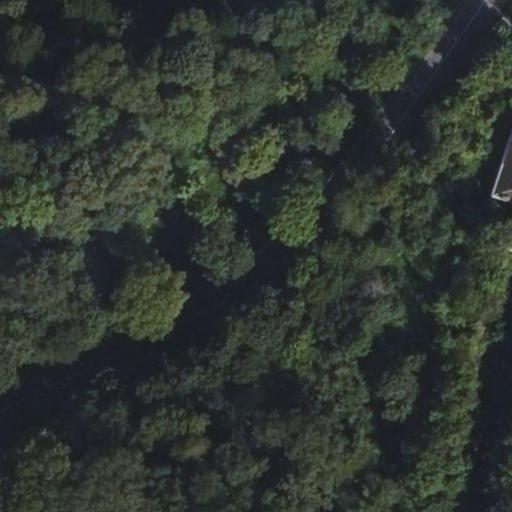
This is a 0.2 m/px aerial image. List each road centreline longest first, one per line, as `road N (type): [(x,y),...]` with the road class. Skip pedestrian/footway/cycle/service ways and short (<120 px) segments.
road 1 (secondary): [(487,0),(393,135),(278,267),(212,310),(0,413)]
road 2 (track): [(511,327),(457,511)]
